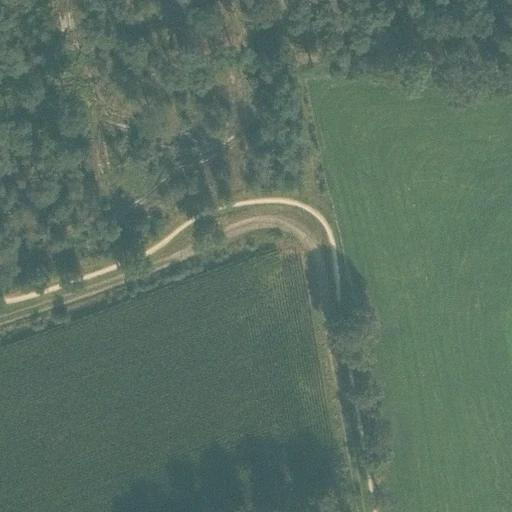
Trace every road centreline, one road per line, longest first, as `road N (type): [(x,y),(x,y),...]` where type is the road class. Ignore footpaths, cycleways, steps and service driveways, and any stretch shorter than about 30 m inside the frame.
road 1 (track): [(295,228),(249,226),(0,320)]
road 2 (track): [(360,511),(310,240),(295,228)]
